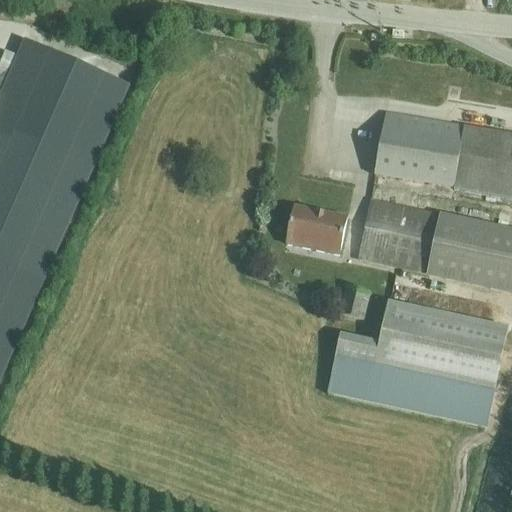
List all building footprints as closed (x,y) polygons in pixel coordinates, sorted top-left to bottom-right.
[(0,388),(131,88),(27,43),(25,42),(0,98),(0,388)] [(511,136),(386,116),(376,179),(511,201),(511,136)] [(511,231),(371,202),(358,262),(425,277),(444,282),(511,296),(511,231)] [(483,217),(511,221),(511,209),(484,206),(483,217)] [(295,209),(286,248),(340,259),(349,219),(295,209)] [(346,290),(340,317),(365,323),(371,295),(346,290)] [(340,336),(328,395),(406,411),(488,429),(509,330),(389,304),(381,345),(340,336)]
